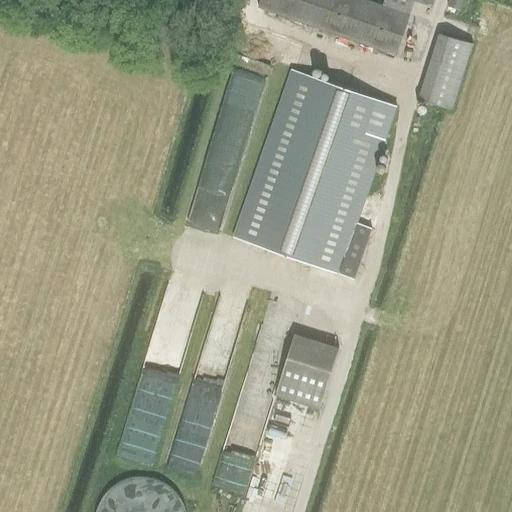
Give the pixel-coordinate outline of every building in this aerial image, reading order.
[(385,0),(383,5),(368,0),(261,0),(259,8),(396,55),(414,0),(416,0),(432,5),(434,0),(385,0)] [(460,10),(463,0),(449,0),(448,6),(460,10)] [(452,109),(473,44),(439,33),(419,98),(452,109)] [(354,279),(356,273),(372,228),(356,223),(397,106),(293,70),(234,237),(354,279)] [(320,408),(339,349),(294,335),(276,394),(320,408)] [(158,463),(175,376),(145,371),(131,440),(133,441),(130,457),(158,463)] [(216,482),(247,492),(268,424),(238,414),(216,482)] [(183,423),(171,468),(199,475),(211,431),(183,423)] [(149,478),(141,477),(133,478),(126,480),(119,483),(112,488),(107,494),(102,500),(99,507),(97,511),(185,511),(184,507),(180,500),(176,494),(170,488),(164,483),(157,480),(149,478)]
